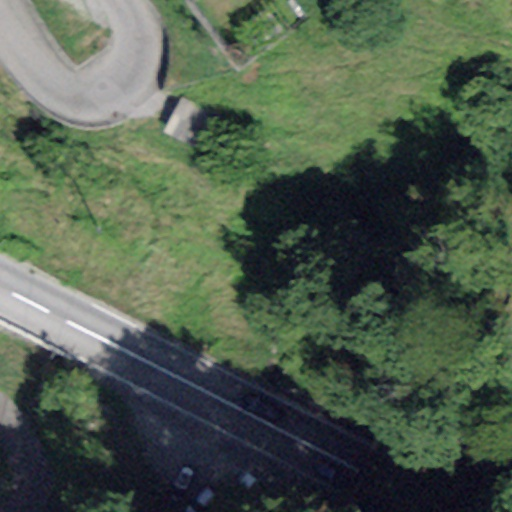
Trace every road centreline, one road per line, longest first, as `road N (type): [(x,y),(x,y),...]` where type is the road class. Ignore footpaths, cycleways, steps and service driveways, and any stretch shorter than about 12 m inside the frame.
road 1 (tertiary): [(425,511),(0,290)]
road 2 (residential): [(0,19),(64,93),(100,98),(119,91),(138,63),(132,24),(113,0)]
